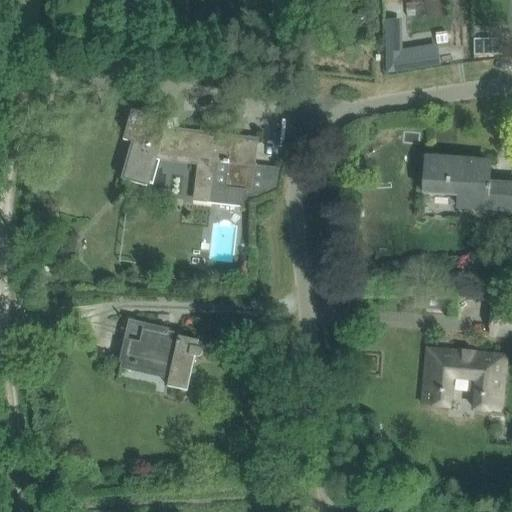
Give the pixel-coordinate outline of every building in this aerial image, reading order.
[(401,21),(385,21),(386,74),(433,68),(439,67),(435,46),(402,52),(401,21)] [(502,40),(473,40),(473,57),(502,57),(502,40)] [(124,181),(149,188),(158,156),(197,166),(193,201),(245,207),(245,200),(277,189),(279,168),(256,165),(259,140),(200,133),(200,135),(176,132),(178,123),(132,110),(123,140),(134,143),(124,181)] [(428,159),(427,178),(425,194),(427,194),(427,192),(460,195),(459,207),(511,211),(511,185),(489,183),(490,164),(428,159)] [(32,285),(52,285),(52,268),(32,267),(32,285)] [(448,299),(430,297),(428,309),(446,311),(448,299)] [(499,304),(492,303),(489,338),(496,339),(496,337),(511,338),(511,306),(499,305),(499,304)] [(128,340),(119,376),(187,391),(195,358),(197,358),(198,358),(199,358),(200,358),(200,357),(201,357),(202,356),(202,355),(203,354),(203,353),(203,352),(202,351),(202,350),(201,350),(200,349),(199,348),(197,348),(199,341),(180,337),(181,332),(167,329),(166,331),(144,326),(140,343),(128,340)] [(423,405),(443,407),(452,408),(455,381),(474,383),(472,412),(492,414),(492,412),(501,413),(506,357),(428,350),(423,405)]
